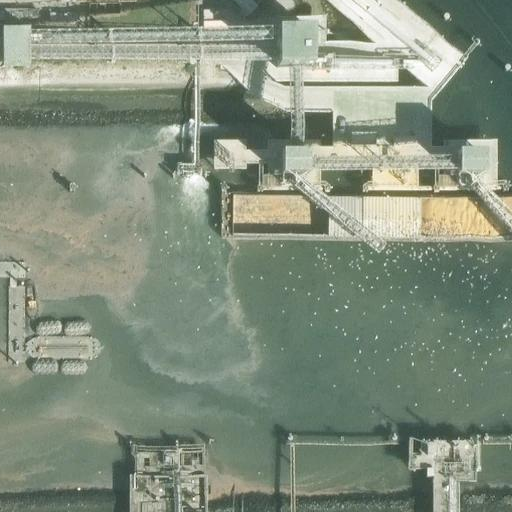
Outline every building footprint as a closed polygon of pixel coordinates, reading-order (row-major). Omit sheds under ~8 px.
[(4,10),(4,24),(37,24),(37,11),(4,10)] [(49,14),(49,24),(76,24),(76,14),(49,14)] [(319,21),(281,22),(281,33),(282,53),(282,61),(304,60),(320,60),(320,50),(319,21)] [(3,56),(3,66),(32,66),(32,56),(32,36),(32,29),(3,29),(3,37),(3,56)] [(292,140),(292,166),(308,166),(321,166),(321,154),(321,140),(305,140),(292,140)] [(468,152),(468,166),(482,166),(497,165),(497,140),(468,140),(468,152)] [(134,511),(163,511),(164,496),(135,496),(134,511)]
